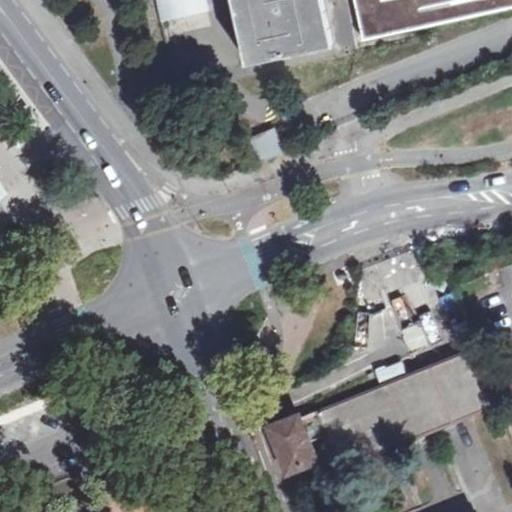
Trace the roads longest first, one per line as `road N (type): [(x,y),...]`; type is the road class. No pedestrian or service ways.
road 1 (secondary): [(186,292),(366,222),(511,193)]
road 2 (tertiary): [(186,292),(154,222),(0,13)]
road 3 (tertiary): [(186,292),(253,511)]
road 4 (secondary): [(0,361),(186,292)]
